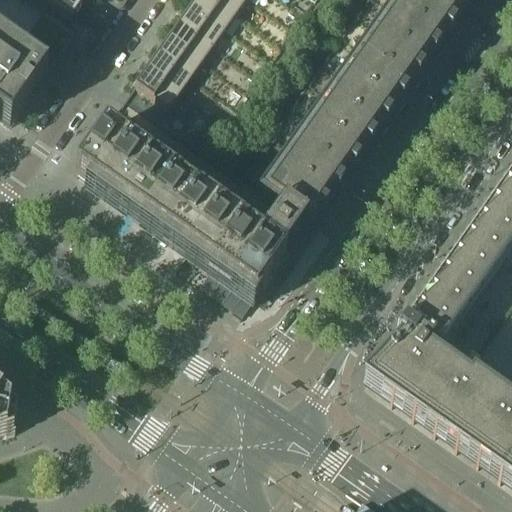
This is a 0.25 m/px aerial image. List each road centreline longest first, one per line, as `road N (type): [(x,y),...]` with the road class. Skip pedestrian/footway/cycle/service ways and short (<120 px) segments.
road 1 (tertiary): [(511,20),(244,403)]
road 2 (tertiary): [(290,434),(511,111)]
road 3 (secondary): [(244,403),(0,235)]
road 4 (residential): [(0,207),(145,0)]
road 5 (secondary): [(0,336),(189,476)]
road 6 (secondary): [(403,511),(290,434)]
